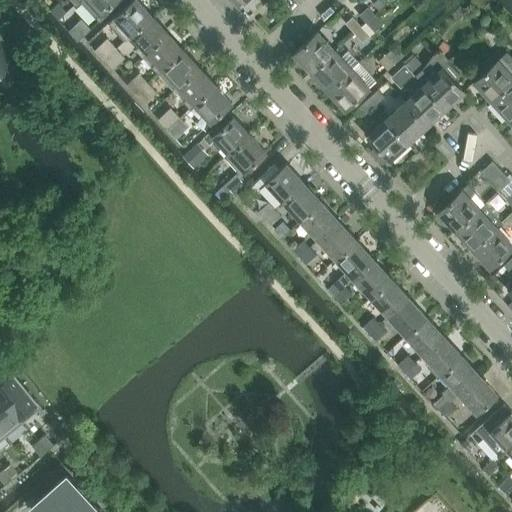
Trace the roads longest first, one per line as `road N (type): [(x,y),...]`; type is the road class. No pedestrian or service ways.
road 1 (residential): [(396,222),(250,62)]
road 2 (residential): [(511,346),(396,222)]
road 3 (residential): [(396,222),(489,138),(511,162)]
